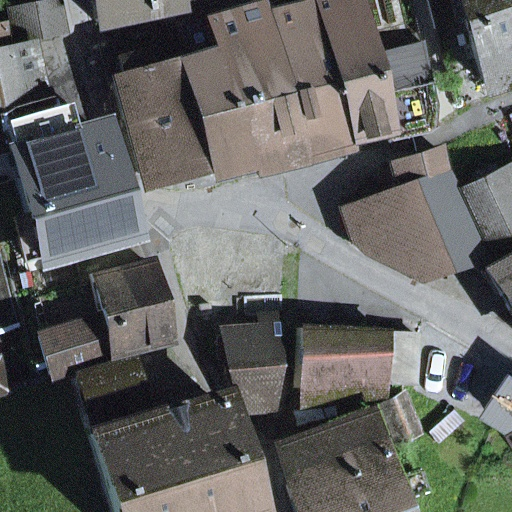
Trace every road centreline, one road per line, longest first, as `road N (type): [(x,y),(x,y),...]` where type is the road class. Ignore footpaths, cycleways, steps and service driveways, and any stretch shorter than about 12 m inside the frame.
road 1 (residential): [(139,214),(210,207),(294,225),(386,285),(511,347)]
road 2 (residential): [(139,214),(181,330),(225,399),(272,511)]
road 3 (residential): [(73,0),(139,214)]
